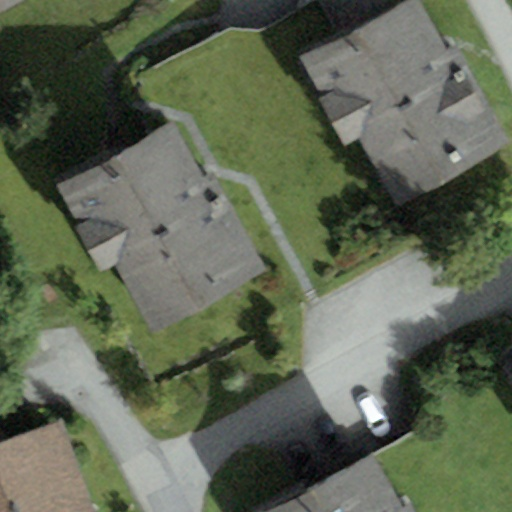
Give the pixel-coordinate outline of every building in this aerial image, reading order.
[(0,0),(0,9),(16,0),(0,0)] [(406,0),(336,37),(297,58),(341,140),(358,131),(396,204),(511,142),(511,137),(460,39),(446,47),(420,0),(406,0)] [(169,119),(48,186),(99,280),(116,270),(153,336),(261,277),(207,179),(203,181),(169,119)] [(95,511),(63,423),(0,445),(0,511),(95,511)] [(374,454),(260,511),(418,511),(409,494),(397,500),(374,454)]
